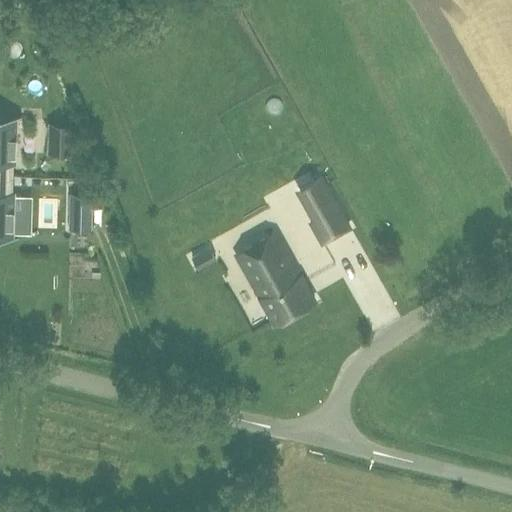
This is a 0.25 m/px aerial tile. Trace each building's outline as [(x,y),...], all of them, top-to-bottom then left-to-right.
[(0,175),(8,176),(8,161),(15,161),(16,117),(21,117),(21,116),(0,114),(0,175)] [(48,121),(47,151),(70,152),(71,122),(48,121)] [(8,176),(0,175),(0,236),(17,237),(18,236),(13,236),(14,192),(8,191),(8,176)] [(293,190),(322,242),(349,227),(320,175),(293,190)] [(69,228),(90,228),(91,194),(70,194),(69,228)] [(276,325),(316,302),(277,232),(237,254),(276,325)] [(356,241),(334,257),(364,297),(386,281),(356,241)] [(198,268),(215,259),(209,248),(192,258),(198,268)]
